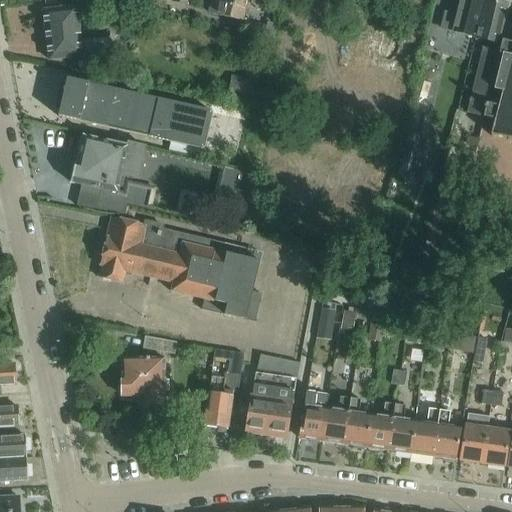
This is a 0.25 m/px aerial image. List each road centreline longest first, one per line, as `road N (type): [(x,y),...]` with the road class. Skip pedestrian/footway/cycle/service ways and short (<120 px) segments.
road 1 (residential): [(511,511),(286,479),(77,504)]
road 2 (residential): [(77,504),(1,108)]
